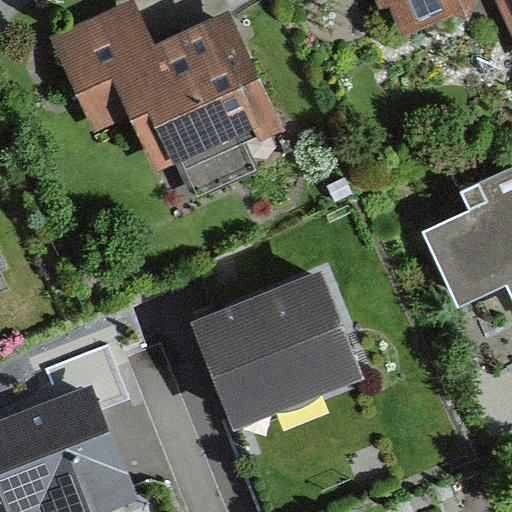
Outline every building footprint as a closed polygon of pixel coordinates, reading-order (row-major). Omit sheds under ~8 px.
[(511,0),(391,0),(401,21),(446,0),(499,0),(511,27),(511,0)] [(151,9),(74,47),(116,133),(153,114),(184,178),(301,120),(251,19),(175,57),(151,9)] [(467,204),(422,226),(458,301),(504,279),(511,296),(511,160),(459,186),(467,204)] [(320,253),(193,302),(236,413),(363,364),(320,253)] [(94,376),(0,412),(0,485),(10,511),(41,499),(46,511),(83,511),(139,490),(94,376)]
